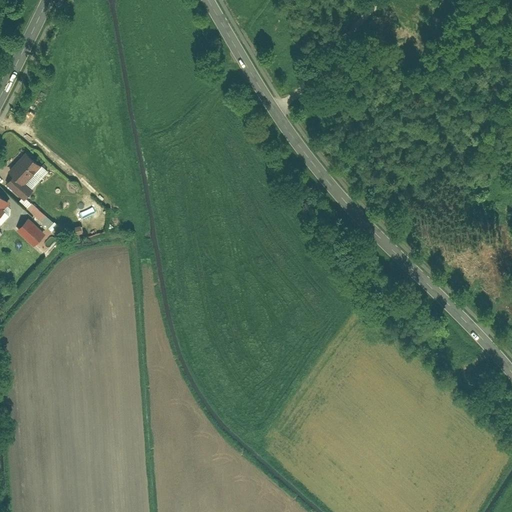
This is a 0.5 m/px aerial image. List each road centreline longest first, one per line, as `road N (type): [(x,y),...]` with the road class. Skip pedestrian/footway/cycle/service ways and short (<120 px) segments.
road 1 (tertiary): [(207,0),(286,129),(339,196),(511,375)]
road 2 (track): [(275,112),(383,0)]
